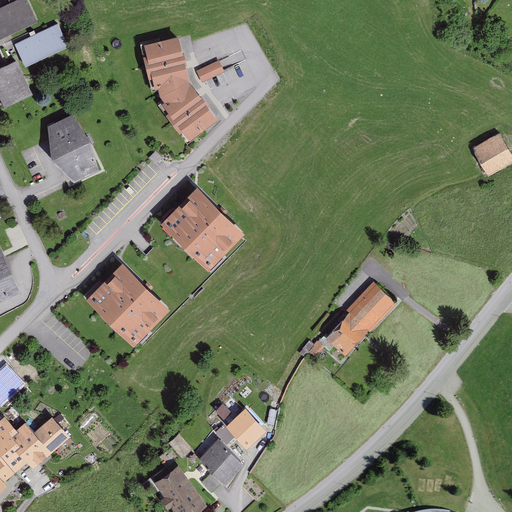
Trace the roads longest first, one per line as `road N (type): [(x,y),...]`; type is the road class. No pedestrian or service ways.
road 1 (residential): [(293,511),(376,444),(507,290)]
road 2 (residential): [(51,292),(82,276),(268,83)]
road 3 (residential): [(51,292),(0,170)]
